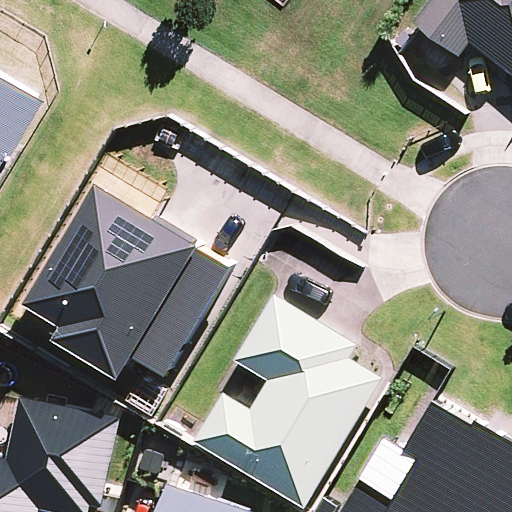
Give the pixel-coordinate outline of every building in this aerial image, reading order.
[(511,0),(436,0),(425,15),(468,48),(477,37),(511,63),(511,0)] [(0,159),(40,94),(0,69),(0,159)] [(131,381),(209,250),(108,191),(39,307),(75,329),(67,342),(131,381)] [(350,333),(310,308),(280,290),(243,352),(274,371),(259,395),(235,380),(203,432),(310,497),(387,370),(344,343),(350,333)] [(511,511),(511,432),(444,392),(416,439),(394,426),(343,511),(511,511)] [(126,418),(27,398),(14,459),(0,456),(0,511),(44,511),(45,509),(61,511),(95,511),(97,505),(109,508),(126,418)] [(253,511),(171,485),(162,511),(253,511)]
